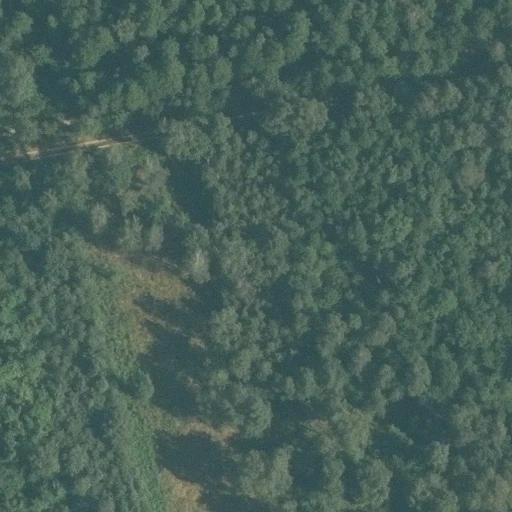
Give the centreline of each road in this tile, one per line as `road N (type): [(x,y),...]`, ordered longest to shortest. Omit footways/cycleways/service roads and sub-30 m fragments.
road 1 (unknown): [(0,135),(511,47)]
road 2 (track): [(511,74),(0,161)]
